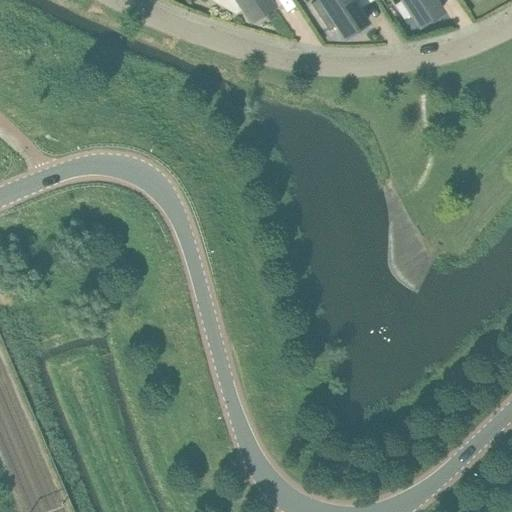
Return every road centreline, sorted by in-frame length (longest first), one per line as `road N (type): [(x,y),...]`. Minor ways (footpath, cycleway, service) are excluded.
road 1 (secondary): [(0,196),(85,164),(125,167),(166,194),(250,449),(267,479),(308,511)]
road 2 (residential): [(120,0),(199,35),(331,66),(443,55),(511,22)]
road 3 (secondary): [(389,511),(511,410)]
